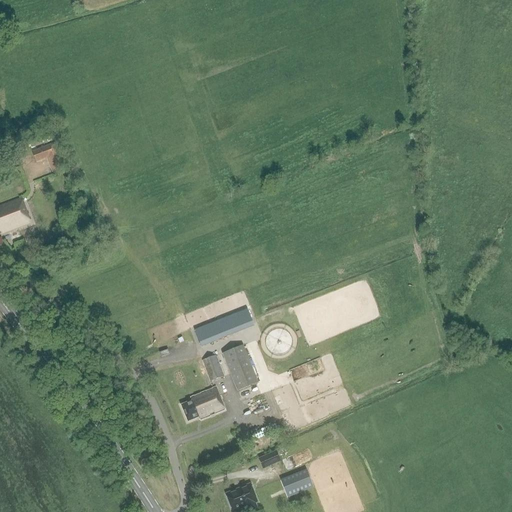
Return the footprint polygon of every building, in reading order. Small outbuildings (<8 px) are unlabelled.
[(47,159),(53,173),(65,168),(55,144),(32,153),(36,163),(47,159)] [(0,233),(30,223),(21,199),(0,206),(0,233)] [(210,344),(252,330),(248,319),(206,334),(210,344)] [(222,354),(237,392),(258,384),(243,346),(222,354)] [(217,353),(203,357),(210,379),(224,375),(217,353)] [(199,420),(225,410),(216,387),(190,397),(192,401),(181,405),(187,422),(198,417),(199,420)] [(275,452),(259,459),(263,468),(279,461),(275,452)] [(306,470),(280,481),(287,498),(312,487),(306,470)] [(251,484),(227,494),(234,510),(245,506),(247,511),(258,507),(256,502),(258,501),(251,484)]
